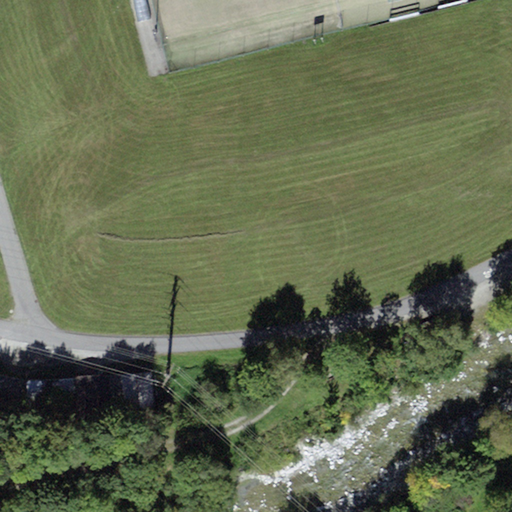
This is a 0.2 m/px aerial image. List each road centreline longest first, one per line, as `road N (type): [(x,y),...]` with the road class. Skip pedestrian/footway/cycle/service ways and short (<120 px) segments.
road 1 (residential): [(39,351),(338,327),(511,263)]
road 2 (track): [(338,327),(272,404),(201,435),(0,484)]
road 3 (residential): [(0,219),(39,351)]
